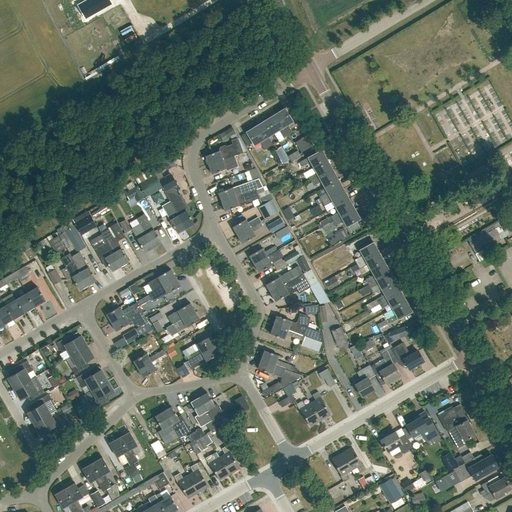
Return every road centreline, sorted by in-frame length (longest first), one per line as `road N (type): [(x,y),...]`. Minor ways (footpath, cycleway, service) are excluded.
road 1 (tertiary): [(471,356),(311,69)]
road 2 (residential): [(213,228),(192,166),(199,141),(311,69)]
road 3 (residential): [(290,458),(471,356)]
road 4 (residential): [(240,374),(259,314),(213,228)]
road 5 (residential): [(81,305),(213,228)]
road 6 (unclassified): [(311,69),(427,0)]
